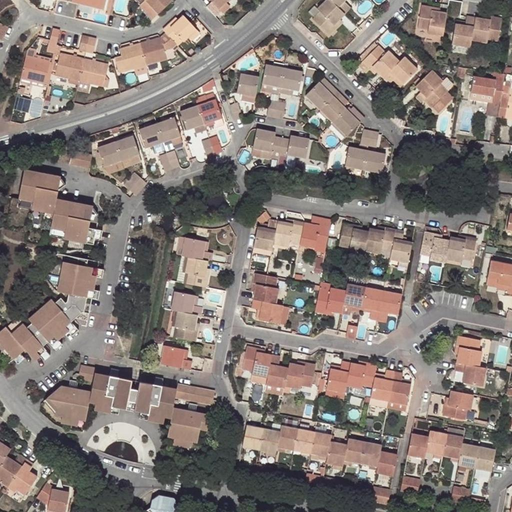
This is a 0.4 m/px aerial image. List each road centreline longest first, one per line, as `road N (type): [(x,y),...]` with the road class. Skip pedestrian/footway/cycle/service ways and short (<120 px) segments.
road 1 (residential): [(225,328),(374,353),(447,313),(511,326)]
road 2 (tertiary): [(235,46),(135,104),(0,145)]
road 3 (residential): [(0,54),(32,20),(131,36),(155,29),(188,0)]
road 4 (residential): [(329,71),(399,139),(390,212)]
road 5 (residential): [(83,343),(96,330),(129,210)]
road 6 (residential): [(426,375),(413,401),(393,511)]
road 7 (residential): [(251,197),(390,212)]
road 8 (residential): [(83,343),(115,362),(216,379)]
road 9 (residential): [(390,212),(447,222),(474,211),(484,190),(511,193)]
road 10 (residential): [(225,328),(251,197)]
road 11 (residential): [(223,499),(236,422),(216,379)]
road 12 (residential): [(100,472),(31,430),(8,397)]
